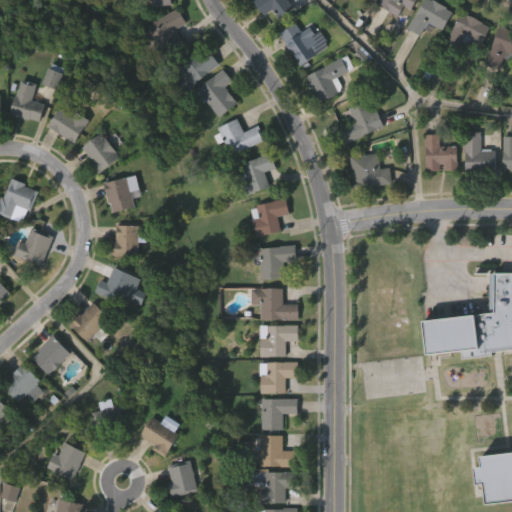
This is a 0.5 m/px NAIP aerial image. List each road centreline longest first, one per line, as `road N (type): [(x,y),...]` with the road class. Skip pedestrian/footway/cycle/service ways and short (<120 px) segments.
road 1 (residential): [(332,511),(336,265),(322,185),(281,96),(207,0)]
road 2 (residential): [(0,349),(64,291),(90,231),(69,178),(47,159),(0,151)]
road 3 (residential): [(332,227),(408,214),(511,213)]
